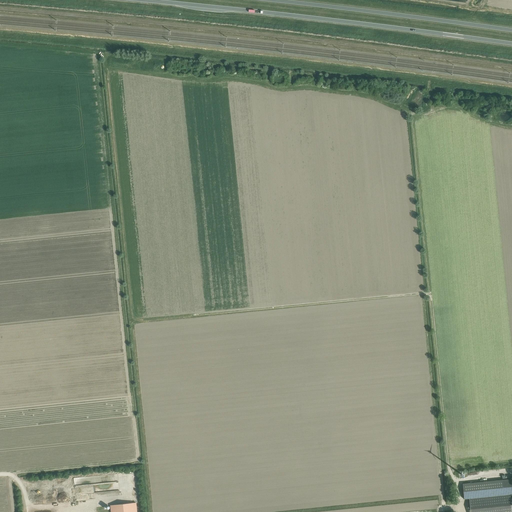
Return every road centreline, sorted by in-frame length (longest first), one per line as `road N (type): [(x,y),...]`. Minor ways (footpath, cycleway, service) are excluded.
road 1 (track): [(0,8),(511,66)]
road 2 (trunk): [(147,0),(511,43)]
road 3 (trunk): [(511,30),(274,0)]
